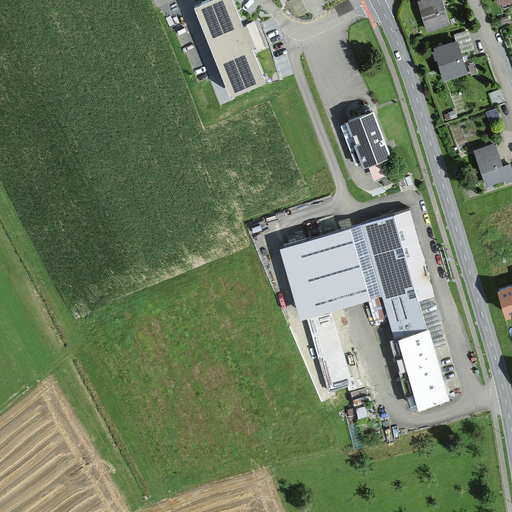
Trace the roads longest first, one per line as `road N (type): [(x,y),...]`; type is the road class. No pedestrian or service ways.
road 1 (secondary): [(376,0),(413,87),(511,429)]
road 2 (residential): [(350,212),(295,63),(296,31)]
road 3 (track): [(73,314),(66,355),(0,409)]
